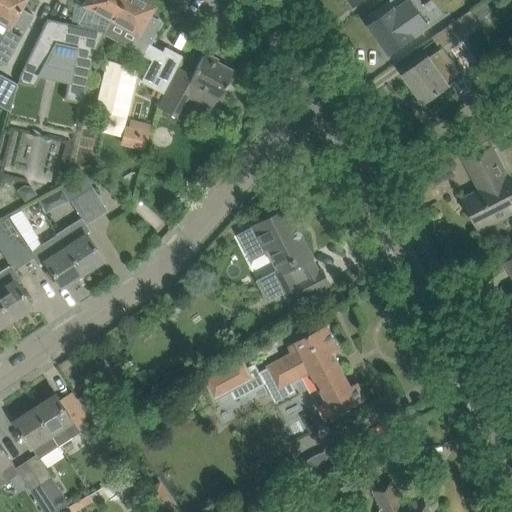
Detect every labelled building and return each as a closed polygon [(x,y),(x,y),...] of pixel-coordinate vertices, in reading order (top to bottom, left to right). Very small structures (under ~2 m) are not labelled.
[(0,0),(0,39),(1,40),(0,41),(0,62),(5,65),(33,16),(20,8),(24,0),(0,0)] [(19,74),(17,81),(34,84),(38,75),(46,63),(70,68),(65,99),(82,103),(83,101),(93,52),(111,21),(122,0),(86,0),(84,5),(87,6),(76,25),(46,18),(42,27),(41,30),(34,44),(19,74)] [(140,0),(122,0),(111,21),(136,35),(128,49),(144,57),(161,27),(146,19),(153,7),(140,0)] [(413,0),(390,0),(369,15),(374,22),(370,25),(390,53),(414,36),(413,35),(430,24),(413,0)] [(472,11),(434,38),(441,48),(443,46),(479,21),(473,11),(472,11)] [(153,62),(142,82),(161,93),(180,57),(162,47),(159,51),(156,57),(153,62)] [(429,57),(405,74),(425,102),(463,75),(444,47),(429,58),(429,57)] [(177,117),(188,96),(211,109),(231,71),(202,55),(192,74),(179,67),(158,107),(177,117)] [(17,84),(0,74),(0,105),(10,111),(17,84)] [(511,113),(509,115),(502,118),(511,135),(511,133),(511,113)] [(126,126),(123,142),(144,147),(147,131),(148,126),(132,122),(131,127),(126,126)] [(481,190),(464,198),(480,229),(511,212),(511,182),(509,175),(507,176),(493,147),(466,161),(481,190)] [(72,167),(71,175),(79,176),(81,169),(72,167)] [(81,218),(56,234),(64,247),(81,273),(102,260),(91,243),(85,234),(90,231),(86,224),(107,210),(86,178),(63,189),(81,218)] [(24,186),(17,190),(25,202),(37,195),(32,188),(24,186)] [(62,188),(39,200),(45,213),(68,201),(62,188)] [(291,206),(254,225),(263,243),(265,248),(270,246),(283,270),(275,274),(262,281),(272,300),(285,293),(291,304),(312,293),(330,283),(323,269),(319,271),(294,222),(298,220),(291,206)] [(9,217),(0,221),(0,226),(24,263),(34,256),(39,264),(43,261),(60,287),(81,273),(64,247),(56,234),(31,251),(9,217)] [(0,249),(10,265),(13,270),(24,263),(0,226),(0,249)] [(18,277),(13,270),(10,265),(0,271),(0,305),(9,320),(30,306),(13,281),(18,277)] [(0,325),(9,320),(0,305),(0,325)] [(311,371),(333,414),(366,397),(358,381),(353,384),(335,348),(341,346),(329,323),(311,332),(298,339),(301,346),(267,364),(279,388),(311,371)] [(243,357),(204,377),(215,399),(231,391),(235,399),(266,383),(256,363),(248,367),(243,357)] [(36,407),(61,445),(81,431),(74,420),(57,394),(36,407)] [(85,404),(99,425),(110,418),(97,397),(85,404)] [(37,454),(27,461),(59,511),(70,504),(53,477),(41,458),(61,445),(36,407),(15,421),(33,447),(37,454)] [(97,457),(108,450),(94,427),(83,434),(97,457)] [(0,485),(20,473),(17,468),(0,441),(0,485)] [(302,468),(285,456),(263,488),(281,500),(302,468)] [(27,461),(17,468),(45,511),(57,511),(59,511),(27,461)] [(337,478),(345,494),(371,481),(362,465),(337,478)] [(431,511),(422,492),(407,500),(396,479),(375,489),(384,507),(380,509),(379,511),(431,511)] [(316,480),(280,501),(285,511),(303,511),(326,499),(316,480)] [(161,481),(146,490),(158,511),(172,511),(177,509),(161,481)] [(90,494),(70,505),(74,511),(75,511),(94,501),(90,494)] [(145,511),(137,498),(130,502),(135,511),(145,511)]
